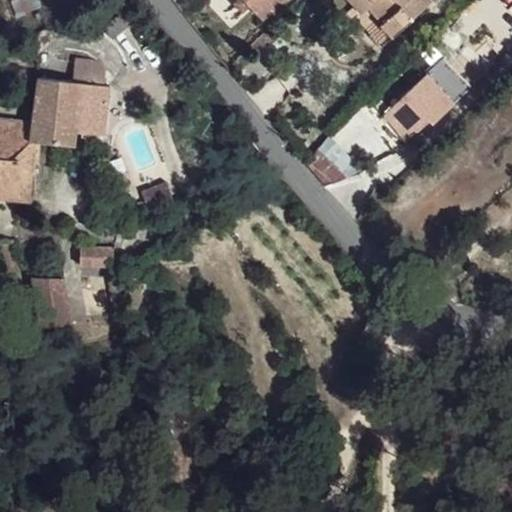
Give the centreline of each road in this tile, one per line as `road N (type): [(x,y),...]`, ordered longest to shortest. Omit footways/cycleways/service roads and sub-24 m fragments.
road 1 (residential): [(511,327),(436,317),(401,296),(154,0)]
road 2 (unknown): [(325,206),(194,314)]
